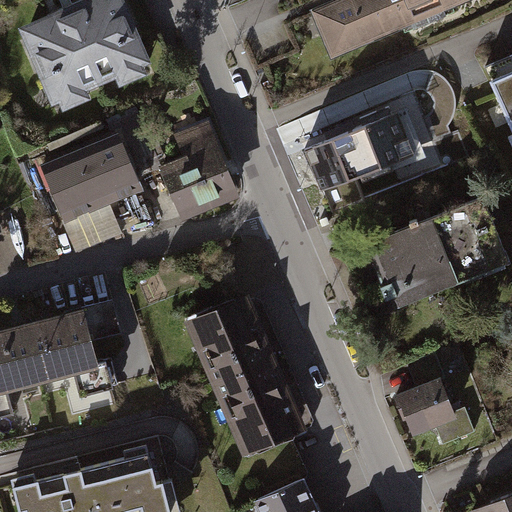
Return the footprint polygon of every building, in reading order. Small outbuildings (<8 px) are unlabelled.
[(122,0),(88,0),(20,28),(53,110),(151,69),(122,0)] [(338,0),(314,10),(335,60),(479,0),(478,0),(338,0)] [(511,62),(492,71),(511,116),(511,62)] [(400,105),(305,142),(322,187),(362,172),(365,178),(394,167),(391,159),(417,149),(400,105)] [(182,157),(160,167),(183,219),(240,195),(211,125),(175,141),(182,157)] [(116,130),(39,160),(75,250),(151,220),(116,130)] [(438,224),(375,250),(399,308),(463,282),(438,224)] [(132,296),(93,307),(116,386),(155,375),(132,296)] [(244,299),(183,325),(241,460),(301,435),(244,299)] [(90,316),(0,335),(0,400),(104,377),(90,316)] [(445,378),(399,395),(415,438),(439,429),(445,445),(480,433),(471,410),(458,414),(445,378)] [(144,511),(131,460),(10,491),(14,511),(144,511)] [(320,511),(303,471),(244,497),(250,511),(320,511)] [(511,511),(511,495),(466,511),(511,511)]
